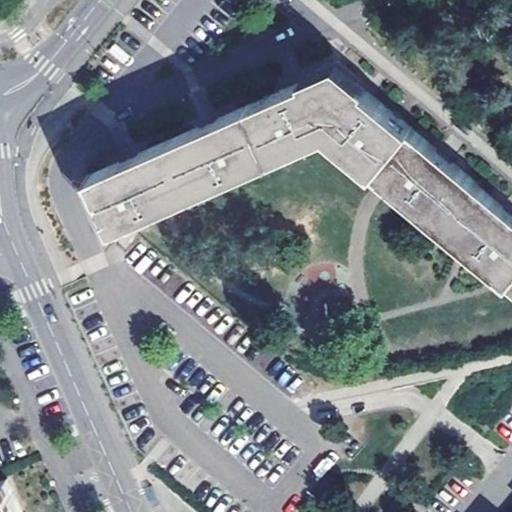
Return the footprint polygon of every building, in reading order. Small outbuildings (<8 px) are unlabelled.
[(304,79),(305,82),(336,68),(363,90),(365,88),(369,85),(338,60),(303,76),(304,79)] [(90,174),(111,222),(327,128),(376,168),(511,281),(511,282),(511,221),(505,216),(494,206),(498,200),(455,164),(450,169),(438,159),(427,150),(432,144),(410,126),(374,96),(367,102),(363,99),(359,96),(363,90),(336,68),(305,82),(307,87),(302,89),(298,91),(294,83),(223,114),(227,122),(212,128),(199,133),(196,127),(145,150),(148,156),(133,162),(120,168),(117,162),(90,174)] [(304,79),(294,83),(298,91),(302,89),(307,87),(305,82),(304,79)] [(365,88),(363,90),(359,96),(363,99),(367,102),(374,96),(365,88)] [(223,114),(196,127),(199,133),(212,128),(227,122),(223,114)] [(327,128),(111,222),(114,227),(327,135),(511,289),(511,282),(511,281),(376,168),(327,128)] [(432,144),(427,150),(438,159),(450,169),(455,164),(432,144)] [(145,150),(117,162),(120,168),(133,162),(148,156),(145,150)] [(511,211),(498,200),(494,206),(505,216),(511,221),(511,211)] [(0,511),(20,511),(11,486),(0,489),(0,511)]
